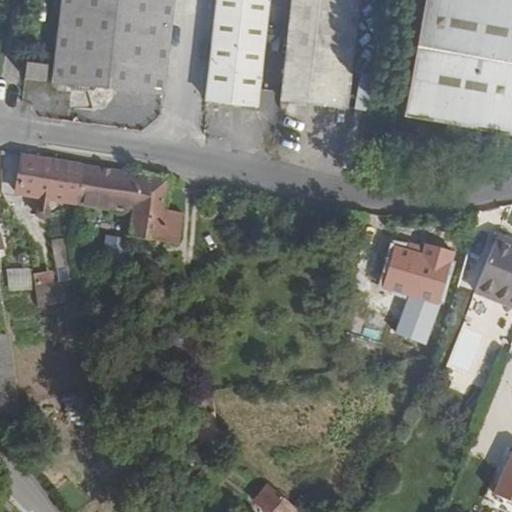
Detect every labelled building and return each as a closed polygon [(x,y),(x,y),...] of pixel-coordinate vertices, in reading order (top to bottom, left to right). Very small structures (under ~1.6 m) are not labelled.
[(160,94),(170,0),(60,0),(50,81),(160,94)] [(262,0),(212,0),(200,102),(251,108),(262,0)] [(290,0),(280,103),(332,109),(344,7),(357,8),(357,0),(290,0)] [(511,0),(421,0),(402,116),(511,135),(511,0)] [(345,110),(357,8),(344,7),(332,109),(345,110)] [(40,60),(25,59),(23,81),(37,83),(40,60)] [(364,113),(369,78),(363,77),(358,112),(364,113)] [(391,133),(388,152),(408,155),(410,136),(391,133)] [(81,165),(21,155),(14,195),(74,205),(81,165)] [(81,165),(74,205),(131,214),(127,236),(158,241),(168,180),(81,165)] [(123,263),(124,236),(104,235),(103,262),(123,263)] [(511,309),(511,252),(493,244),(473,293),(511,309)] [(5,268),(7,291),(31,290),(30,267),(5,268)] [(0,334),(0,371),(13,370),(8,333),(0,334)] [(511,445),(490,491),(511,501),(511,445)] [(298,511),(267,485),(254,501),(266,511),(298,511)]
